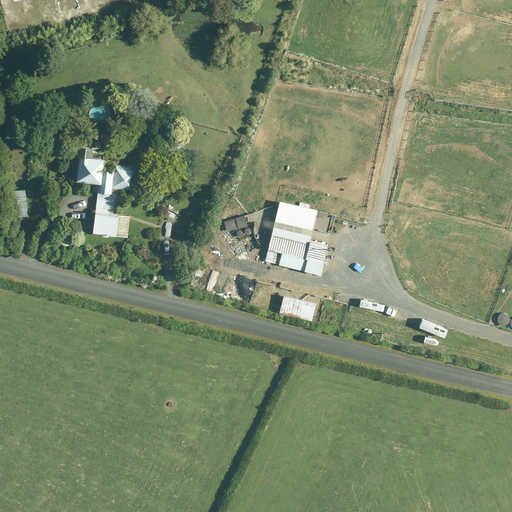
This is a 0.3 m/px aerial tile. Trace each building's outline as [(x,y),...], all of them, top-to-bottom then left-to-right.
[(103,169),(104,163),(105,158),(80,155),(77,180),(99,183),(93,232),(116,235),(122,191),(135,193),(139,167),(113,164),(113,170),(103,169)] [(27,216),(25,189),(10,190),(12,217),(27,216)] [(317,210),(280,201),(275,220),(312,230),(317,210)] [(244,226),(240,216),(225,221),(229,231),(244,226)] [(311,236),(273,227),(265,261),(320,274),(327,246),(310,241),(311,236)] [(315,302),(283,295),(279,312),(311,320),(315,302)]
